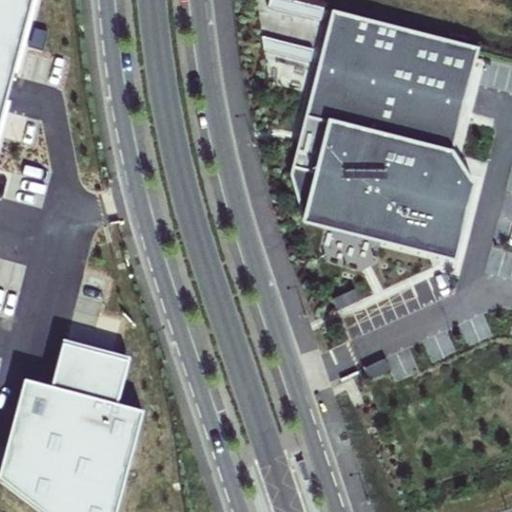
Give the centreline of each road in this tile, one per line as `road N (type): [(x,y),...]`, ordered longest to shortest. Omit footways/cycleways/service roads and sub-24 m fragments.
road 1 (residential): [(335,511),(236,212),(197,0)]
road 2 (residential): [(106,0),(143,207),(241,511)]
